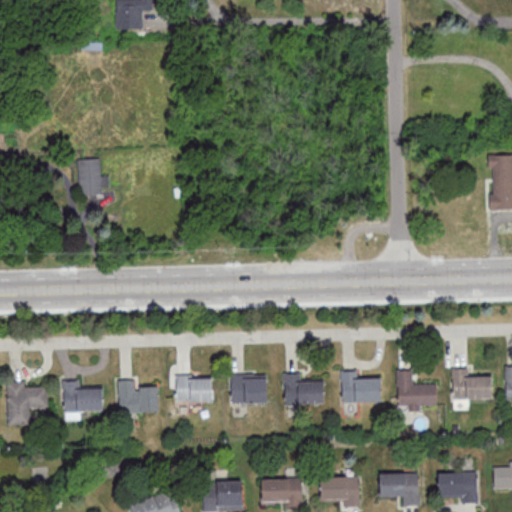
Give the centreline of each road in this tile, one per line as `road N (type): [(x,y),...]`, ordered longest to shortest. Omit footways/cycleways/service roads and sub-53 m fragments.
road 1 (residential): [(0,346),(511,331)]
road 2 (secondary): [(401,281),(0,291)]
road 3 (residential): [(401,281),(393,0)]
